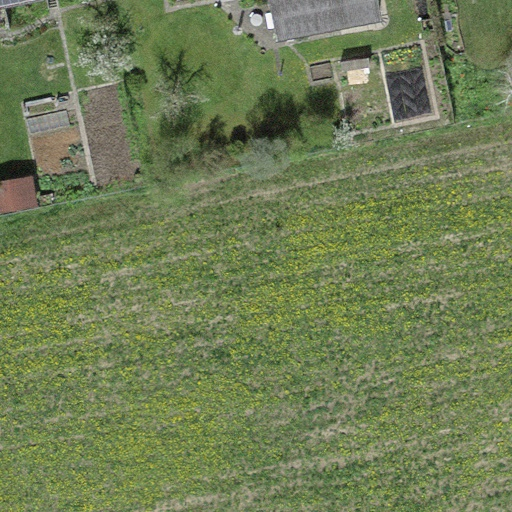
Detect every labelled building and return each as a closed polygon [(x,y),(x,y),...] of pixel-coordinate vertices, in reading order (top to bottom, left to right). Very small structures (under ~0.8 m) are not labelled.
[(1,13),(45,5),(43,0),(0,0),(0,23),(3,23),(1,13)] [(175,0),(177,7),(212,0),(266,0),(277,46),(381,23),(376,0),(175,0)] [(371,70),(369,61),(340,65),(342,74),(371,70)] [(104,141),(101,131),(87,134),(90,145),(104,141)] [(0,215),(38,209),(32,177),(0,183),(0,215)]
